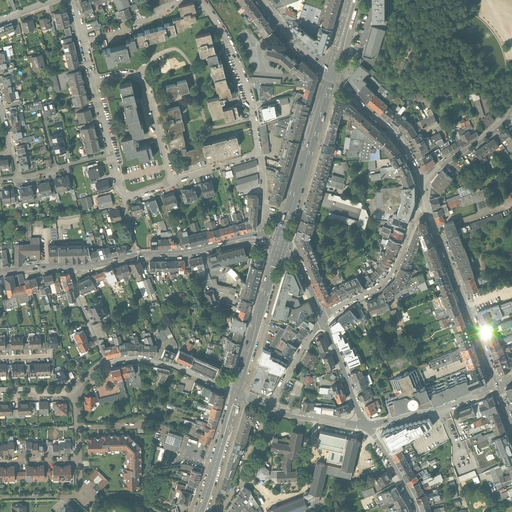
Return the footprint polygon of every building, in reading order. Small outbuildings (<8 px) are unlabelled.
[(86,0),(80,3),(82,8),(83,10),(82,10),(83,13),(83,14),(83,15),(84,16),(85,17),(88,16),(89,14),(92,13),(90,10),(92,9),(92,10),(93,10),(91,6),(88,0),(89,0),(86,1),(86,0)] [(124,0),(114,0),(118,11),(127,7),(124,0)] [(157,0),(146,4),(148,10),(173,0),(157,0)] [(260,13),(250,0),(243,6),(246,10),(252,19),(260,13)] [(329,0),(328,5),(325,13),(326,13),(324,22),(323,21),(322,26),(327,27),(333,28),(340,0),(329,0)] [(385,21),(385,0),(372,0),(373,21),(385,21)] [(164,26),(144,31),(144,32),(133,35),(136,45),(145,43),(144,42),(147,41),(146,41),(164,36),(166,35),(175,32),(175,31),(179,30),(183,29),(183,27),(191,24),(190,22),(196,20),(194,15),(190,16),(189,12),(195,11),(193,2),(178,6),(181,17),(172,19),(173,22),(164,25),(164,26)] [(243,6),(237,11),(239,15),(246,10),(243,6)] [(127,7),(118,11),(115,12),(119,21),(129,17),(132,16),(129,7),(127,7)] [(66,9),(54,13),(55,18),(57,28),(70,25),(66,9)] [(260,13),(252,19),(259,27),(267,21),(260,13)] [(46,17),(39,19),(41,29),(50,27),(51,27),(50,22),(47,22),(47,21),(48,21),(48,20),(49,20),(48,19),(48,18),(47,18),(46,19),(46,17)] [(32,19),(22,22),(24,30),(34,28),(33,22),(32,19)] [(97,20),(91,22),(94,31),(100,29),(97,20)] [(259,27),(258,29),(264,36),(273,29),(267,21),(259,27)] [(385,21),(373,21),(363,55),(373,58),(374,56),(377,57),(383,35),(384,34),(386,27),(385,27),(387,21),(385,21)] [(11,23),(4,26),(7,33),(14,31),(13,27),(11,23)] [(296,23),(290,29),(313,52),(319,54),(324,54),(332,29),(320,26),(317,37),(316,37),(304,29),(296,23)] [(209,33),(195,36),(197,45),(199,44),(200,48),(198,48),(200,57),(206,55),(208,64),(211,64),(211,66),(210,66),(211,71),(210,71),(211,75),(212,75),(213,80),(214,79),(224,77),(225,77),(222,63),(221,63),(221,61),(218,62),(216,53),(215,53),(212,45),(209,46),(208,42),(211,41),(209,33)] [(126,46),(109,50),(109,48),(106,49),(105,46),(103,46),(102,44),(99,45),(101,50),(102,50),(103,53),(104,52),(107,64),(112,63),(112,61),(116,60),(116,58),(124,56),(124,58),(129,57),(128,52),(132,51),(132,48),(136,47),(133,37),(129,38),(129,39),(125,41),(126,46)] [(66,42),(63,43),(65,54),(75,52),(72,41),(71,41),(66,42)] [(317,74),(302,61),(299,65),(296,62),(297,61),(294,58),(292,60),(286,55),(282,52),(275,50),(276,48),(271,46),(271,49),(267,48),(266,48),(264,57),(280,60),(293,72),(294,70),(296,72),(299,74),(303,77),(301,82),(301,86),(306,87),(314,89),(316,82),(318,77),(317,74)] [(4,52),(0,52),(0,61),(6,60),(5,57),(10,56),(9,49),(4,50),(4,52)] [(75,52),(65,54),(67,61),(77,58),(75,52)] [(31,57),(32,62),(34,68),(39,66),(40,68),(45,67),(41,54),(31,57)] [(77,58),(67,61),(69,68),(76,66),(78,65),(77,58)] [(360,64),(350,75),(360,87),(360,88),(368,80),(367,80),(363,76),(369,70),(360,64)] [(80,71),(68,74),(72,94),(85,91),(80,71)] [(60,91),(55,74),(50,75),(54,93),(60,91)] [(4,77),(2,78),(3,86),(11,84),(9,76),(4,77)] [(220,96),(206,100),(208,104),(209,104),(210,108),(211,108),(212,112),(211,113),(212,117),(223,114),(225,120),(229,119),(229,118),(233,117),(234,119),(234,118),(238,117),(238,118),(238,117),(236,107),(221,110),(219,103),(222,102),(222,101),(223,101),(222,97),(225,97),(224,96),(230,94),(229,90),(228,90),(227,86),(226,86),(225,82),(226,81),(224,77),(214,79),(217,88),(218,88),(220,96)] [(368,80),(360,88),(360,87),(358,90),(367,102),(374,94),(378,88),(369,79),(367,80),(368,80)] [(186,80),(176,82),(177,84),(175,85),(175,84),(166,86),(168,97),(168,96),(168,95),(172,94),(172,95),(177,94),(177,93),(184,91),(183,90),(188,89),(188,90),(186,80)] [(131,82),(119,85),(123,103),(124,102),(133,100),(130,87),(132,87),(131,82)] [(11,84),(3,86),(5,93),(13,92),(11,84)] [(261,86),(260,86),(260,88),(259,98),(267,99),(267,95),(271,96),(272,87),(261,86)] [(314,89),(306,87),(304,94),(304,95),(312,98),(314,89)] [(72,94),(74,106),(88,102),(88,101),(89,101),(88,98),(87,96),(86,96),(85,91),(72,94)] [(471,94),(478,117),(485,115),(478,91),(471,94)] [(13,92),(5,93),(7,101),(14,100),(13,92)] [(312,98),(304,95),(304,94),(297,92),(296,96),(296,97),(303,99),(302,101),(310,104),(312,98)] [(393,100),(383,92),(378,97),(381,99),(381,100),(384,102),(387,105),(388,106),(393,101),(393,100)] [(230,94),(224,96),(225,97),(222,97),(223,101),(222,101),(222,102),(219,103),(221,110),(236,107),(235,104),(238,104),(236,93),(230,94)] [(378,97),(374,94),(367,102),(381,113),(386,106),(387,105),(384,102),(381,100),(381,99),(378,97)] [(398,95),(393,100),(393,101),(397,105),(402,99),(398,95)] [(349,102),(336,99),(331,119),(340,121),(343,122),(344,116),(346,106),(349,102)] [(402,99),(397,105),(398,105),(400,107),(406,100),(405,99),(404,101),(402,99)] [(132,136),(120,139),(122,148),(123,148),(126,157),(137,154),(138,159),(143,157),(143,158),(148,157),(148,158),(152,157),(152,155),(150,146),(135,149),(134,145),(133,145),(132,143),(138,141),(137,138),(136,138),(135,136),(144,134),(142,125),(140,125),(138,116),(137,116),(133,103),(136,103),(135,100),(133,100),(124,102),(125,105),(123,105),(125,110),(124,110),(125,114),(124,115),(125,119),(128,119),(132,136)] [(310,104),(302,101),(298,100),(293,114),(306,117),(310,104)] [(53,101),(47,103),(50,114),(54,114),(54,115),(56,114),(53,101)] [(358,110),(349,102),(346,106),(344,116),(349,117),(353,117),(353,116),(358,110)] [(47,103),(41,104),(42,109),(44,117),(47,116),(46,115),(50,114),(47,103)] [(266,106),(260,107),(263,122),(277,117),(277,116),(276,112),(277,112),(275,104),(271,105),(266,106)] [(12,107),(9,108),(10,115),(9,115),(11,123),(19,121),(19,120),(21,120),(23,119),(21,112),(23,112),(22,109),(23,109),(22,105),(21,105),(18,106),(12,107)] [(386,106),(381,113),(390,121),(397,113),(400,107),(398,105),(393,111),(386,106)] [(179,106),(164,110),(165,110),(166,113),(165,114),(166,118),(168,118),(169,122),(167,122),(168,127),(169,126),(170,130),(169,131),(181,128),(184,127),(182,127),(181,123),(183,123),(182,119),(176,120),(175,116),(181,114),(180,110),(178,110),(177,107),(179,106)] [(81,111),(76,112),(79,122),(92,119),(90,108),(81,111)] [(430,108),(425,111),(428,116),(417,122),(419,127),(415,129),(417,133),(421,131),(422,132),(425,130),(425,129),(429,127),(429,128),(439,124),(430,108)] [(364,116),(358,110),(353,116),(353,117),(351,126),(353,126),(356,126),(361,120),(364,116)] [(390,121),(400,128),(406,120),(397,113),(390,121)] [(293,114),(283,118),(278,120),(279,123),(276,125),(274,135),(288,139),(299,141),(306,117),(293,114)] [(482,120),(487,126),(495,120),(490,114),(482,120)] [(372,123),(364,116),(361,120),(356,126),(356,127),(360,128),(366,132),(372,123)] [(340,121),(331,119),(327,130),(336,133),(340,121)] [(400,128),(403,130),(411,125),(406,120),(400,128)] [(19,121),(11,123),(13,131),(21,129),(19,121)] [(380,130),(372,123),(366,132),(365,134),(372,140),(373,140),(380,130)] [(265,124),(260,126),(264,154),(270,153),(265,124)] [(465,127),(463,128),(465,132),(467,130),(468,131),(472,128),(470,124),(465,127)] [(84,127),(80,128),(80,129),(81,132),(80,132),(81,136),(82,136),(83,140),(96,137),(93,125),(84,127)] [(411,125),(403,130),(408,139),(408,138),(418,134),(417,133),(415,129),(411,125)] [(351,134),(347,157),(357,157),(358,150),(362,150),(363,141),(364,135),(365,134),(366,132),(360,128),(356,127),(353,126),(352,130),(351,134)] [(202,146),(193,148),(193,150),(185,152),(184,150),(184,148),(185,148),(185,146),(184,146),(183,142),(184,141),(181,128),(169,131),(170,136),(171,135),(172,140),(170,140),(171,140),(172,144),(171,144),(172,149),(180,147),(181,151),(179,151),(181,151),(182,153),(185,153),(187,163),(192,162),(191,160),(195,159),(196,161),(196,160),(195,158),(200,157),(200,158),(204,157),(204,154),(202,146)] [(21,129),(13,131),(14,139),(22,137),(21,129)] [(336,133),(327,130),(324,141),(333,144),(333,143),(334,141),(334,142),(336,135),(335,135),(336,133)] [(388,137),(380,130),(373,140),(378,145),(380,147),(381,146),(380,146),(388,137)] [(476,132),(470,135),(468,131),(467,130),(465,132),(465,133),(464,134),(469,142),(479,137),(476,132)] [(511,138),(507,130),(499,135),(504,144),(511,139),(511,138)] [(421,132),(418,134),(408,138),(414,151),(427,145),(430,143),(427,138),(429,137),(427,133),(422,135),(421,132)] [(469,142),(464,134),(465,133),(465,132),(460,135),(461,138),(458,140),(459,141),(462,147),(469,142)] [(61,133),(51,136),(53,144),(63,142),(61,133)] [(372,140),(365,134),(364,135),(362,150),(361,152),(371,153),(372,141),(372,140)] [(226,139),(226,138),(211,141),(211,142),(209,143),(209,142),(201,144),(202,146),(204,154),(206,154),(206,153),(210,152),(210,153),(215,152),(215,151),(219,150),(219,151),(223,150),(223,149),(226,148),(227,149),(232,148),(232,147),(235,146),(236,147),(238,146),(236,136),(228,137),(228,138),(226,139)] [(96,137),(83,140),(84,146),(82,147),(82,146),(78,147),(80,153),(83,152),(86,152),(99,149),(99,147),(100,147),(99,142),(98,142),(96,137)] [(394,145),(388,137),(380,146),(381,146),(386,152),(394,145)] [(442,138),(435,141),(438,147),(445,144),(442,138)] [(299,141),(288,139),(287,141),(286,140),(283,150),(295,153),(299,141)] [(494,139),(486,144),(491,151),(499,146),(494,139)] [(333,144),(324,141),(322,149),(333,153),(335,153),(336,149),(334,149),(336,144),(333,143),(333,144)] [(427,145),(430,151),(438,147),(435,141),(430,143),(427,145)] [(457,142),(452,145),(455,151),(462,147),(459,141),(457,142)] [(63,142),(53,144),(55,153),(65,151),(63,142)] [(24,144),(16,146),(18,154),(25,152),(24,144)] [(486,144),(479,148),(480,149),(476,152),(479,159),(484,156),(491,151),(486,144)] [(394,145),(386,152),(390,158),(400,153),(394,145)] [(414,151),(419,160),(428,156),(427,153),(430,151),(427,145),(414,151)] [(448,147),(443,150),(446,156),(451,153),(448,147)] [(333,153),(322,149),(318,161),(327,163),(330,163),(333,153)] [(295,153),(283,150),(280,160),(281,161),(281,162),(283,163),(291,166),(295,153)] [(25,152),(18,154),(19,162),(27,160),(25,152)] [(371,153),(361,152),(360,161),(368,160),(370,160),(371,153)] [(400,153),(390,158),(392,161),(391,161),(393,163),(395,166),(396,166),(405,161),(400,153)] [(428,156),(419,160),(423,169),(430,168),(440,162),(435,153),(428,156)] [(7,159),(0,159),(0,167),(8,166),(8,163),(7,159)] [(27,160),(19,162),(21,170),(33,167),(32,163),(28,164),(27,160)] [(256,160),(232,167),(234,173),(257,166),(256,160)] [(462,160),(452,167),(457,174),(467,167),(462,160)] [(327,163),(318,161),(314,175),(326,178),(327,176),(331,163),(330,163),(327,163)] [(405,161),(396,166),(400,172),(400,173),(401,176),(402,176),(410,171),(405,161)] [(350,169),(346,162),(340,162),(344,172),(350,169)] [(291,166),(283,163),(281,170),(289,173),(291,166)] [(96,166),(93,167),(95,176),(103,174),(101,165),(96,166)] [(395,166),(380,169),(381,172),(382,179),(384,179),(387,178),(386,172),(397,170),(399,173),(400,172),(396,166),(395,166)] [(482,168),(461,178),(463,184),(484,174),(482,168)] [(281,170),(279,170),(277,175),(275,174),(274,176),(277,177),(287,180),(289,173),(281,170)] [(442,170),(431,183),(440,192),(445,189),(444,188),(449,183),(452,179),(451,178),(449,175),(447,176),(442,170)] [(410,171),(402,176),(401,176),(395,177),(396,182),(403,181),(404,186),(415,184),(410,171)] [(382,179),(381,172),(370,174),(371,181),(382,179)] [(257,174),(236,180),(237,185),(258,179),(257,174)] [(459,179),(454,174),(451,178),(452,179),(449,183),(451,185),(459,179)] [(67,175),(60,177),(63,189),(70,188),(67,175)] [(326,178),(314,175),(310,187),(322,191),(324,183),(326,178)] [(60,177),(54,178),(57,191),(63,189),(60,177)] [(287,180),(277,177),(273,189),(284,192),(287,180)] [(326,178),(324,183),(335,187),(337,182),(336,181),(326,178)] [(107,179),(95,182),(97,191),(109,188),(107,179)] [(258,179),(237,185),(235,185),(237,191),(258,185),(258,179)] [(48,180),(45,181),(46,181),(43,182),(46,194),(51,192),(50,188),(48,180)] [(210,180),(200,183),(204,196),(214,194),(213,189),(212,184),(212,185),(210,180)] [(43,182),(40,183),(40,182),(37,183),(38,190),(40,195),(46,194),(43,182)] [(415,184),(404,186),(401,186),(401,187),(402,201),(400,205),(397,215),(409,219),(415,201),(415,184)] [(31,185),(25,186),(27,199),(33,198),(31,185)] [(449,199),(450,202),(470,194),(469,190),(467,185),(458,188),(460,195),(449,199)] [(25,186),(19,187),(22,200),(27,199),(25,186)] [(322,191),(310,187),(306,203),(317,206),(322,191)] [(401,187),(376,188),(377,207),(400,205),(402,201),(401,187)] [(13,188),(9,189),(8,188),(1,189),(1,190),(2,196),(3,202),(10,202),(10,201),(15,200),(14,194),(13,188)] [(191,191),(191,188),(188,189),(185,190),(184,189),(181,190),(183,199),(185,199),(186,201),(197,199),(195,190),(191,191)] [(284,192),(273,189),(269,201),(280,204),(284,192)] [(173,191),(161,196),(166,209),(167,209),(166,207),(169,206),(170,207),(177,205),(177,206),(178,206),(176,201),(174,195),(175,195),(173,191)] [(109,194),(96,197),(99,208),(112,205),(109,194)] [(258,195),(247,195),(246,205),(248,205),(257,205),(258,195)] [(363,203),(335,195),(333,200),(362,208),(363,203)] [(90,196),(81,198),(83,207),(92,205),(90,196)] [(444,196),(438,198),(433,199),(433,197),(432,197),(430,196),(429,199),(432,208),(446,203),(445,200),(444,196)] [(154,198),(147,201),(151,212),(159,209),(154,198)] [(140,203),(130,205),(133,215),(142,212),(141,208),(140,203)] [(317,206),(306,203),(303,210),(315,214),(317,206)] [(446,203),(432,208),(435,217),(444,213),(443,211),(449,209),(446,203)] [(257,205),(248,205),(248,214),(249,214),(249,218),(256,218),(257,212),(257,205)] [(366,210),(362,208),(357,226),(365,229),(369,216),(366,210)] [(118,209),(109,211),(111,221),(121,219),(118,209)] [(315,214),(303,210),(301,218),(313,221),(315,214)] [(68,213),(55,214),(56,220),(69,219),(79,217),(78,211),(68,213)] [(444,213),(435,217),(438,224),(442,223),(441,223),(445,222),(443,217),(449,215),(449,213),(448,211),(444,213)] [(358,221),(329,212),(328,218),(357,226),(358,221)] [(492,215),(493,221),(503,218),(502,213),(492,215)] [(248,221),(244,222),(247,231),(255,229),(256,218),(249,218),(248,221)] [(313,221),(301,218),(298,227),(310,231),(312,231),(313,227),(311,226),(313,221)] [(163,219),(158,221),(162,234),(167,232),(163,219)] [(244,222),(240,223),(241,221),(240,219),(237,220),(240,233),(247,231),(244,222)] [(426,222),(419,219),(416,229),(420,230),(420,232),(421,232),(429,229),(426,222)] [(236,224),(232,225),(234,234),(240,233),(237,220),(233,220),(234,223),(236,224)] [(215,239),(210,221),(207,222),(207,221),(206,222),(207,222),(208,227),(209,230),(209,231),(206,232),(209,241),(215,239)] [(219,229),(217,229),(216,228),(215,228),(213,221),(210,221),(215,239),(221,238),(219,229)] [(453,221),(444,224),(449,237),(458,233),(456,229),(455,224),(453,221)] [(232,225),(228,226),(228,224),(228,222),(224,223),(228,236),(234,234),(232,225)] [(398,223),(392,222),(392,226),(405,231),(406,226),(398,223)] [(228,236),(224,223),(221,224),(221,226),(223,228),(219,229),(221,238),(228,236)] [(404,233),(395,230),(393,234),(390,233),(391,230),(383,226),(381,229),(379,233),(390,238),(401,242),(404,233)] [(483,226),(468,231),(470,236),(484,231),(483,226)] [(310,231),(298,227),(295,239),(308,238),(310,231)] [(110,229),(106,230),(111,246),(115,245),(114,238),(110,229)] [(416,229),(409,246),(416,251),(418,245),(419,243),(419,242),(417,242),(419,236),(420,237),(421,232),(420,232),(420,230),(416,229)] [(434,244),(429,229),(421,232),(420,237),(421,237),(423,242),(422,243),(424,248),(434,244)] [(184,232),(181,233),(182,234),(178,235),(179,238),(180,238),(182,247),(190,245),(187,236),(186,231),(184,232)] [(206,232),(197,234),(199,243),(209,241),(206,232)] [(462,238),(460,239),(460,238),(458,233),(449,237),(459,264),(468,261),(469,260),(468,256),(467,257),(465,251),(466,251),(464,247),(465,247),(462,238)] [(199,243),(197,234),(187,236),(190,245),(199,243)] [(308,238),(295,239),(301,252),(312,248),(308,238)] [(401,242),(390,238),(389,240),(387,245),(390,246),(398,250),(401,242)] [(168,239),(157,240),(158,249),(169,248),(168,239)] [(157,240),(150,241),(151,249),(158,249),(157,240)] [(109,246),(105,247),(104,246),(106,246),(105,243),(102,244),(105,257),(111,255),(109,246)] [(122,244),(118,245),(116,246),(118,254),(126,252),(125,251),(127,251),(128,248),(127,243),(122,244)] [(102,244),(99,245),(99,247),(100,247),(101,248),(97,249),(97,252),(99,258),(105,257),(102,244)] [(424,248),(423,248),(427,258),(438,253),(434,244),(424,248)] [(30,245),(22,245),(15,245),(14,258),(22,258),(22,253),(37,253),(37,260),(40,259),(39,245),(30,245)] [(87,245),(83,246),(61,247),(61,253),(63,253),(63,261),(91,260),(88,248),(87,245)] [(111,246),(109,246),(111,255),(118,254),(116,246),(115,245),(111,246)] [(57,247),(50,248),(49,246),(48,247),(49,261),(50,261),(54,261),(54,260),(58,260),(57,246),(57,247)] [(393,259),(398,250),(390,246),(387,252),(383,250),(382,254),(384,255),(393,259)] [(97,252),(93,253),(92,247),(88,248),(91,260),(94,259),(94,260),(97,259),(99,258),(97,252)] [(243,247),(216,254),(219,265),(246,258),(243,247)] [(312,248),(301,252),(307,266),(315,263),(318,261),(312,248)] [(415,254),(407,250),(404,259),(412,262),(415,254)] [(438,253),(427,258),(429,264),(426,265),(427,268),(430,267),(431,269),(433,268),(442,265),(438,253)] [(216,254),(207,256),(210,267),(219,265),(216,254)] [(393,259),(384,255),(384,256),(381,255),(379,259),(381,261),(379,264),(381,266),(387,269),(393,259)] [(264,259),(257,257),(257,256),(256,256),(256,257),(255,257),(253,264),(252,263),(251,266),(261,268),(264,259)] [(488,256),(482,259),(487,271),(493,269),(488,256)] [(201,258),(195,259),(197,268),(198,272),(204,270),(201,258)] [(195,259),(189,260),(191,270),(197,268),(195,259)] [(412,264),(404,260),(400,266),(409,270),(412,264)] [(468,261),(459,264),(464,278),(473,275),(474,275),(471,268),(470,265),(468,261)] [(139,262),(134,264),(139,275),(139,274),(139,273),(143,271),(139,262)] [(149,278),(140,281),(138,275),(139,275),(134,264),(133,264),(132,264),(132,263),(132,264),(132,263),(128,264),(132,272),(134,277),(142,297),(154,292),(149,278)] [(315,263),(307,266),(314,282),(315,281),(322,279),(321,278),(315,263)] [(127,265),(120,267),(123,276),(130,273),(127,265)] [(251,265),(250,265),(245,283),(247,285),(255,287),(261,268),(251,266),(251,265)] [(442,265),(433,268),(436,276),(445,272),(442,265)] [(374,278),(376,281),(387,269),(381,266),(377,270),(372,274),(374,278)] [(409,270),(400,266),(394,280),(383,290),(384,292),(387,301),(404,287),(411,271),(409,270)] [(120,267),(113,269),(115,274),(117,278),(117,280),(123,277),(123,276),(120,267)] [(245,283),(232,268),(227,273),(235,281),(236,280),(238,282),(238,283),(242,286),(245,287),(246,285),(247,285),(245,283)] [(295,271),(287,268),(277,301),(273,314),(283,316),(290,318),(296,320),(300,311),(301,310),(309,314),(310,307),(310,306),(309,302),(301,305),(298,299),(301,293),(303,292),(304,293),(305,292),(295,271)] [(431,269),(427,271),(428,273),(430,278),(436,276),(433,268),(431,269)] [(113,269),(103,272),(105,277),(106,277),(115,274),(113,269)] [(103,272),(91,276),(94,282),(98,280),(97,279),(100,278),(103,286),(108,284),(107,282),(105,277),(103,272)] [(422,272),(411,276),(416,284),(418,283),(425,280),(423,275),(422,272)] [(448,280),(445,272),(436,276),(438,282),(439,283),(448,280)] [(372,274),(370,273),(367,275),(366,276),(368,280),(367,281),(368,282),(374,278),(372,274)] [(350,295),(360,290),(365,288),(362,283),(358,277),(356,274),(343,279),(345,283),(350,295)] [(15,287),(6,289),(8,298),(2,300),(4,308),(18,305),(17,303),(29,300),(28,294),(25,285),(24,282),(22,275),(17,276),(20,286),(15,287)] [(52,275),(43,277),(45,285),(52,283),(52,284),(51,284),(50,285),(52,291),(54,293),(57,293),(56,289),(54,283),(53,280),(52,275)] [(473,275),(464,278),(469,292),(478,289),(476,283),(481,281),(479,277),(475,279),(473,275)] [(90,276),(77,282),(82,293),(95,287),(90,276)] [(427,286),(434,283),(438,282),(436,276),(430,278),(428,279),(425,280),(427,286)] [(13,277),(4,278),(6,289),(15,287),(13,277)] [(215,278),(210,279),(211,282),(213,289),(218,287),(217,285),(215,278)] [(35,279),(29,281),(32,289),(31,289),(32,293),(38,291),(36,286),(37,286),(35,279)] [(326,287),(322,279),(315,281),(314,282),(325,307),(335,301),(332,293),(329,295),(326,287)] [(425,280),(418,283),(421,290),(427,288),(427,286),(425,280)] [(448,280),(439,283),(440,288),(443,295),(452,291),(448,280)] [(345,283),(339,285),(340,288),(337,289),(342,298),(350,295),(345,283)] [(42,285),(39,286),(41,294),(50,292),(48,287),(43,288),(42,285)] [(236,290),(217,285),(218,287),(213,289),(213,290),(234,296),(236,290)] [(247,285),(246,285),(245,287),(244,289),(242,288),(240,295),(242,296),(242,298),(252,301),(256,288),(255,287),(247,285)] [(72,288),(66,290),(69,302),(75,300),(72,288)] [(337,288),(331,291),(335,302),(342,298),(337,289),(337,288)] [(213,290),(204,292),(207,303),(217,303),(213,290)] [(452,291),(442,295),(446,306),(446,307),(457,303),(452,291)] [(384,292),(378,295),(379,298),(367,301),(371,314),(385,310),(384,307),(388,306),(387,301),(384,292)] [(442,295),(433,299),(435,303),(439,302),(441,308),(446,306),(442,295)] [(242,298),(240,298),(237,307),(249,311),(252,301),(242,298)] [(477,313),(481,324),(492,320),(511,312),(511,304),(511,301),(499,305),(477,313)] [(99,302),(89,307),(90,311),(90,312),(91,314),(91,313),(94,320),(105,314),(99,302)] [(457,303),(446,307),(449,314),(447,315),(447,316),(447,317),(453,315),(460,312),(457,303)] [(362,317),(354,305),(349,308),(350,309),(356,317),(358,318),(359,320),(362,317)] [(441,308),(435,311),(438,319),(447,316),(447,315),(449,314),(446,307),(446,306),(441,308)] [(350,309),(339,318),(346,327),(358,318),(356,317),(350,309)] [(396,309),(390,311),(393,321),(399,319),(396,309)] [(306,315),(300,311),(296,320),(295,321),(299,324),(301,324),(303,320),(306,315)] [(248,314),(239,312),(237,318),(246,321),(248,314)] [(460,312),(453,315),(454,318),(455,322),(456,323),(456,324),(464,322),(460,312)] [(352,349),(349,341),(347,342),(344,336),(342,337),(340,331),(346,327),(339,318),(338,318),(339,319),(337,320),(336,320),(330,324),(339,349),(341,348),(348,367),(362,362),(358,353),(356,354),(354,348),(352,349)] [(444,318),(439,320),(442,328),(447,326),(445,321),(444,318)] [(314,325),(307,320),(306,321),(303,320),(301,324),(303,326),(310,330),(314,325)] [(494,326),(492,320),(481,324),(482,327),(485,335),(501,329),(502,328),(501,325),(500,324),(494,326)] [(107,336),(101,322),(96,324),(102,338),(107,336)] [(245,325),(236,322),(234,330),(242,333),(245,325)] [(464,322),(456,324),(457,327),(458,331),(466,328),(464,322)] [(305,336),(299,332),(298,332),(293,329),(295,327),(290,325),(289,324),(286,328),(292,332),(297,336),(302,339),(305,336)] [(177,344),(166,325),(162,326),(174,349),(173,353),(174,353),(177,347),(177,344)] [(502,328),(501,329),(503,332),(503,334),(511,331),(511,332),(511,328),(511,325),(502,328)] [(310,330),(303,326),(299,332),(305,336),(310,330)] [(281,328),(271,346),(275,348),(281,338),(286,341),(291,333),(284,328),(281,328)] [(458,331),(454,333),(456,338),(457,341),(469,336),(466,328),(458,331)] [(501,329),(485,335),(489,344),(498,340),(495,334),(498,334),(503,332),(501,329)] [(82,330),(77,333),(76,331),(71,334),(77,344),(86,339),(87,338),(82,330)] [(242,333),(234,330),(233,333),(232,336),(231,340),(239,342),(242,333)] [(292,332),(291,333),(286,341),(296,347),(298,344),(294,342),(297,336),(292,332)] [(114,340),(110,341),(112,346),(119,344),(116,337),(116,334),(113,334),(114,340)] [(511,334),(498,340),(489,344),(491,351),(502,346),(501,344),(511,339),(511,334)] [(56,335),(48,336),(48,342),(48,348),(49,347),(58,347),(58,343),(56,343),(56,335)] [(132,343),(127,342),(127,352),(134,352),(135,343),(133,336),(133,335),(131,336),(130,336),(132,343)] [(138,342),(136,335),(135,335),(133,336),(135,343),(134,352),(141,353),(142,344),(138,343),(138,342)] [(156,344),(152,344),(152,342),(150,335),(147,336),(149,344),(148,353),(155,354),(156,344)] [(127,342),(121,344),(121,343),(120,337),(119,337),(119,336),(116,337),(119,344),(121,353),(127,352),(127,342)] [(469,336),(457,341),(458,344),(460,349),(472,344),(469,336)] [(324,337),(317,340),(321,350),(321,351),(324,350),(328,349),(324,337)] [(228,338),(226,338),(223,347),(228,349),(237,351),(239,342),(231,340),(228,338)] [(286,341),(281,338),(275,348),(291,357),(296,348),(296,347),(286,341)] [(86,339),(77,344),(81,351),(81,352),(87,349),(90,347),(86,339)] [(112,346),(107,348),(105,343),(100,344),(106,357),(114,355),(112,346)] [(119,344),(112,346),(114,355),(121,353),(119,344)] [(472,344),(460,349),(464,358),(467,368),(469,367),(480,363),(472,344)] [(502,346),(491,351),(494,357),(507,352),(511,350),(511,345),(506,348),(505,350),(503,351),(502,347),(503,347),(503,346),(502,346)] [(268,351),(262,348),(258,363),(267,365),(270,355),(267,354),(268,351)] [(173,353),(164,349),(161,357),(171,361),(174,353),(173,353)] [(237,351),(228,349),(226,355),(235,357),(237,351)] [(460,349),(430,361),(434,370),(464,358),(460,349)] [(179,350),(175,359),(183,362),(186,354),(179,350)] [(312,354),(307,351),(302,362),(311,367),(316,356),(312,354)] [(511,358),(508,356),(507,352),(494,357),(499,370),(502,371),(507,369),(511,367),(511,358)] [(194,357),(186,354),(183,362),(190,365),(194,357)] [(235,357),(226,355),(224,363),(232,366),(235,357)] [(279,361),(270,355),(267,365),(269,366),(274,369),(279,361)] [(330,355),(324,357),(328,369),(335,366),(330,355)] [(216,367),(194,357),(190,365),(213,376),(216,367)] [(480,363),(469,367),(467,368),(463,369),(465,373),(468,381),(484,375),(480,363)] [(44,364),(35,364),(36,375),(44,375),(44,364)] [(137,378),(133,379),(132,374),(135,374),(133,364),(126,366),(129,379),(131,386),(140,384),(139,373),(136,373),(137,378)] [(73,371),(70,366),(65,369),(66,371),(68,374),(73,371)] [(126,366),(119,367),(121,377),(125,376),(125,377),(126,381),(127,381),(127,380),(129,379),(126,366)] [(119,367),(110,369),(114,382),(116,381),(116,379),(120,378),(120,380),(119,380),(120,386),(120,387),(124,386),(121,377),(119,367)] [(169,370),(157,368),(156,373),(162,374),(157,384),(161,385),(169,370)] [(360,369),(350,372),(353,380),(364,376),(361,368),(360,369)] [(62,369),(56,371),(56,374),(56,380),(56,382),(62,382),(67,379),(68,379),(64,372),(62,369)] [(465,373),(441,383),(440,383),(425,388),(425,386),(422,387),(415,370),(391,380),(397,395),(384,399),(390,414),(411,410),(413,406),(414,406),(415,405),(416,405),(419,408),(434,404),(434,406),(450,399),(455,397),(458,395),(470,390),(467,382),(468,381),(465,373)] [(270,388),(271,385),(274,386),(278,373),(272,371),(269,380),(270,381),(269,383),(264,381),(263,386),(270,388)] [(313,377),(309,376),(310,373),(306,372),(303,371),(302,374),(300,373),(299,376),(301,377),(300,381),(314,386),(313,379),(313,377)] [(468,381),(467,382),(470,390),(485,385),(486,384),(487,383),(487,382),(487,381),(484,375),(468,381)] [(364,376),(353,381),(357,389),(365,386),(367,385),(367,384),(364,376)] [(224,394),(214,390),(212,390),(195,382),(191,394),(205,399),(212,401),(213,402),(213,401),(221,404),(224,394)] [(341,383),(332,386),(335,394),(343,390),(341,383)] [(124,386),(120,387),(120,386),(119,386),(121,393),(118,394),(119,399),(127,397),(124,386)] [(343,390),(335,394),(337,401),(346,398),(343,390)] [(364,392),(358,395),(361,401),(363,400),(365,400),(369,397),(368,395),(366,391),(364,392)] [(117,394),(98,399),(99,405),(118,400),(117,394)] [(91,396),(90,395),(88,396),(85,396),(85,401),(84,402),(84,404),(85,405),(85,409),(90,409),(95,404),(95,403),(94,396),(93,396),(91,396)] [(492,396),(476,402),(479,410),(481,409),(495,403),(492,396)] [(304,401),(303,409),(313,411),(314,403),(310,402),(311,400),(307,400),(307,402),(304,401)] [(33,402),(28,403),(27,403),(24,403),(24,414),(27,414),(27,415),(31,414),(31,408),(33,408),(33,402)] [(47,402),(39,402),(39,409),(39,412),(48,412),(47,402)] [(372,403),(365,405),(369,415),(377,412),(374,406),(375,405),(374,402),(372,403)] [(64,403),(58,403),(58,409),(55,409),(56,414),(61,414),(61,412),(66,412),(66,408),(64,408),(64,403)] [(336,408),(335,406),(314,403),(313,411),(339,416),(336,408)] [(495,403),(481,409),(483,415),(488,414),(497,410),(495,403)] [(183,408),(175,406),(167,404),(166,408),(169,409),(182,413),(183,408)] [(336,408),(339,416),(351,411),(348,404),(343,405),(340,406),(336,408)] [(471,404),(458,409),(462,419),(465,418),(468,417),(475,414),(474,412),(471,404)] [(212,406),(206,405),(205,408),(211,410),(210,414),(209,416),(217,418),(220,409),(212,406)] [(259,412),(245,408),(239,429),(248,431),(251,422),(255,423),(259,412)] [(497,410),(488,414),(489,418),(491,421),(500,417),(497,410)] [(500,417),(491,421),(479,425),(480,429),(492,425),(493,428),(503,424),(500,417)] [(484,418),(473,422),(475,427),(477,426),(479,425),(491,421),(489,418),(487,418),(485,419),(484,418)] [(397,427),(393,429),(393,428),(389,430),(388,429),(384,431),(385,432),(381,435),(391,454),(411,443),(409,439),(433,426),(429,419),(425,421),(424,420),(420,423),(420,422),(416,424),(415,423),(412,425),(411,424),(407,426),(406,425),(402,427),(402,426),(398,428),(397,427)] [(207,421),(205,420),(204,422),(202,421),(202,422),(201,424),(202,425),(214,428),(215,423),(207,421)] [(503,424),(493,428),(494,430),(492,431),(493,432),(488,434),(489,438),(505,432),(506,431),(503,424)] [(214,428),(202,425),(201,428),(204,429),(203,429),(205,430),(205,432),(212,434),(214,428)] [(449,441),(442,425),(437,428),(413,442),(415,446),(412,447),(418,458),(449,441)] [(248,431),(239,429),(235,441),(245,444),(246,440),(246,441),(248,435),(247,435),(248,431)] [(204,434),(196,431),(195,434),(194,434),(194,436),(200,438),(199,440),(209,443),(211,436),(204,434)] [(302,433),(292,431),(290,440),(288,453),(287,456),(292,457),(298,458),(298,457),(300,457),(302,456),(302,454),(301,452),(299,452),(302,433)] [(511,446),(511,445),(511,444),(510,440),(510,441),(509,438),(508,439),(505,432),(489,438),(478,442),(476,435),(469,438),(477,460),(478,464),(479,464),(481,468),(497,461),(499,466),(501,466),(507,463),(511,461),(511,446)] [(181,437),(168,433),(163,448),(165,449),(174,452),(176,446),(178,447),(181,437)] [(488,434),(481,436),(480,433),(476,435),(478,442),(489,438),(488,434)] [(141,447),(128,435),(101,435),(101,437),(87,438),(88,453),(96,453),(108,452),(108,450),(121,450),(122,449),(123,449),(126,452),(126,453),(126,454),(126,468),(123,468),(123,482),(124,488),(139,488),(138,474),(141,473),(141,447)] [(281,439),(278,438),(273,437),(271,450),(275,450),(275,452),(278,452),(278,451),(284,452),(288,453),(290,440),(287,439),(286,438),(281,439)] [(320,494),(325,471),(350,477),(358,440),(348,438),(341,468),(317,462),(310,492),(309,492),(307,491),(306,492),(305,493),(304,494),(304,495),(304,497),(267,511),(293,511),(308,506),(318,502),(320,494)] [(245,444),(235,441),(231,454),(240,456),(245,444)] [(391,454),(395,461),(404,457),(401,451),(402,451),(403,451),(414,445),(412,442),(411,443),(391,454)] [(174,452),(165,449),(161,461),(170,464),(171,460),(172,460),(173,460),(174,456),(173,455),(174,452)] [(288,453),(284,452),(282,463),(283,470),(283,472),(291,472),(290,464),(292,457),(287,456),(288,453)] [(240,456),(231,454),(228,466),(235,469),(240,456)] [(407,461),(404,457),(395,461),(400,469),(408,464),(407,461)] [(408,464),(400,469),(403,474),(418,465),(417,464),(417,463),(412,466),(410,467),(408,464)] [(418,465),(403,474),(406,480),(415,475),(413,472),(415,472),(420,469),(418,465)] [(235,469),(228,466),(225,475),(232,477),(235,469)] [(499,466),(494,468),(497,475),(502,473),(502,472),(504,472),(501,466),(499,466)] [(283,470),(269,471),(265,467),(260,467),(257,471),(258,475),(261,478),(265,478),(266,477),(267,478),(277,478),(277,482),(298,481),(298,472),(291,472),(283,472),(283,470)] [(511,468),(509,469),(511,475),(508,476),(507,475),(504,477),(503,475),(498,477),(500,482),(511,478),(511,468)] [(108,481),(96,469),(96,470),(94,471),(98,474),(103,480),(106,483),(108,481)] [(200,472),(191,470),(190,472),(187,472),(185,476),(189,477),(198,479),(200,472)] [(475,470),(457,477),(459,483),(477,475),(475,470)] [(94,471),(89,477),(92,480),(98,474),(94,471)] [(386,471),(375,478),(380,486),(381,485),(382,487),(390,483),(389,481),(391,480),(386,471)] [(434,479),(427,482),(429,485),(436,482),(443,479),(441,474),(433,477),(434,479)] [(225,475),(221,489),(226,491),(229,484),(232,477),(225,475)] [(415,475),(406,480),(410,486),(417,483),(415,480),(418,479),(416,475),(415,475)] [(198,479),(189,477),(189,479),(188,483),(196,486),(198,479)] [(511,478),(500,482),(502,486),(510,483),(511,481),(511,478)] [(103,480),(98,486),(101,489),(106,483),(103,480)] [(185,486),(177,483),(175,491),(179,492),(176,501),(187,504),(190,492),(194,493),(196,486),(188,483),(186,483),(185,486)] [(417,483),(410,486),(413,492),(421,489),(420,486),(418,483),(417,483)] [(421,489),(413,492),(416,497),(425,494),(423,491),(425,491),(431,488),(429,485),(421,489)] [(251,492),(244,487),(239,494),(247,499),(248,496),(249,495),(251,492)] [(373,487),(362,492),(364,498),(375,494),(373,487)] [(400,495),(395,487),(376,496),(380,505),(381,504),(384,503),(400,495)] [(511,488),(507,491),(500,493),(502,498),(504,497),(511,494),(511,488)] [(425,494),(416,497),(420,503),(428,501),(428,497),(426,493),(425,494)] [(257,503),(251,494),(249,495),(248,496),(254,505),(257,503)] [(384,503),(385,507),(393,503),(394,502),(396,505),(389,508),(391,511),(397,508),(406,504),(400,495),(384,503)] [(243,502),(238,496),(235,500),(243,506),(247,509),(248,508),(245,504),(243,502)] [(428,501),(420,503),(421,509),(430,507),(430,506),(429,504),(430,504),(437,503),(436,499),(428,501)] [(243,506),(235,500),(232,505),(240,510),(243,506)]
